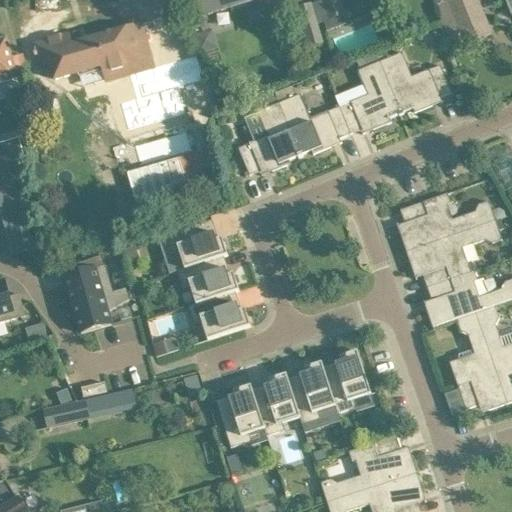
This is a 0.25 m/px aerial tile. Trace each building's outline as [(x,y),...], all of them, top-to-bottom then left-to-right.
[(198,0),(200,5),(204,17),(257,1),(260,10),(295,0),(294,0),(198,0)] [(339,0),(322,0),(331,21),(346,15),(339,0)] [(433,0),(443,24),(454,20),(449,2),(447,0),(433,0)] [(454,20),(443,24),(450,42),(461,38),(463,45),(492,34),(478,0),(454,0),(449,2),(454,20)] [(298,9),(310,47),(322,43),(311,5),(298,9)] [(64,37),(63,36),(48,40),(48,41),(35,45),(36,49),(34,50),(35,56),(37,55),(41,68),(51,65),(56,80),(104,66),(108,81),(107,81),(108,83),(123,79),(125,87),(140,83),(151,121),(148,122),(147,120),(138,122),(139,124),(136,125),(140,138),(135,139),(150,190),(166,185),(166,186),(178,182),(180,188),(183,187),(185,193),(208,186),(206,180),(209,180),(204,163),(202,164),(200,159),(207,157),(205,146),(204,147),(200,124),(202,123),(212,120),(212,121),(218,119),(211,83),(210,83),(210,86),(184,93),(178,71),(153,78),(151,72),(152,72),(151,69),(154,69),(142,26),(72,46),(68,36),(64,37)] [(23,55),(12,59),(7,40),(0,41),(0,83),(18,78),(29,75),(23,55)] [(377,53),(358,61),(361,70),(381,63),(377,53)] [(403,53),(381,63),(402,116),(405,115),(405,113),(413,110),(415,114),(434,106),(432,102),(453,94),(442,66),(430,71),(430,70),(413,77),(403,53)] [(163,104),(167,115),(181,111),(180,107),(212,98),(203,67),(199,68),(195,55),(167,63),(178,99),(163,104)] [(351,103),(340,108),(352,135),(372,127),(374,131),(393,123),(391,119),(400,115),(400,116),(402,116),(381,63),(361,70),(359,71),(369,95),(351,103)] [(276,94),(280,104),(302,158),(304,157),(303,155),(312,151),(314,155),(333,148),(331,144),(352,135),(340,108),(329,112),(312,119),(302,95),(297,97),(293,87),(276,94)] [(302,158),(280,104),(278,104),(275,95),(262,100),(266,110),(258,113),(267,137),(250,144),(239,149),(250,177),(271,168),(273,172),(291,165),(290,160),(299,157),(299,159),(302,158)] [(400,233),(407,253),(501,220),(506,218),(504,212),(499,209),(493,211),(490,202),(480,205),(476,213),(449,222),(445,211),(448,206),(452,204),(449,194),(401,211),(408,231),(400,233)] [(421,269),(428,289),(475,272),(472,263),(479,260),(474,245),(486,241),(493,244),(503,241),(501,234),(505,232),(501,220),(407,253),(414,272),(421,269)] [(178,271),(178,272),(229,256),(223,238),(215,241),(214,236),(216,235),(215,234),(214,234),(210,223),(214,222),(213,221),(166,236),(171,250),(178,247),(185,269),(178,271)] [(136,247),(124,251),(128,263),(140,260),(136,247)] [(73,306),(127,290),(127,289),(113,293),(103,256),(77,266),(79,274),(65,278),(73,306)] [(197,305),(189,307),(240,291),(234,274),(227,276),(225,271),(227,271),(227,269),(225,270),(221,258),(229,256),(178,272),(182,285),(190,283),(197,305)] [(477,315),(496,308),(511,302),(511,280),(506,282),(503,290),(489,294),(484,279),(479,281),(475,272),(428,289),(435,308),(427,310),(434,331),(436,331),(435,330),(457,322),(477,315)] [(0,282),(0,324),(26,317),(19,295),(10,298),(5,282),(0,282)] [(127,290),(73,306),(81,334),(112,325),(108,313),(129,301),(136,302),(133,293),(128,294),(127,290)] [(240,291),(189,307),(194,321),(201,318),(202,322),(209,341),(252,327),(246,309),(238,312),(237,307),(239,306),(238,305),(237,305),(233,294),(240,292),(240,291)] [(496,308),(477,315),(508,405),(511,403),(511,350),(506,353),(497,326),(500,319),(496,308)] [(149,320),(153,336),(187,326),(182,310),(149,320)] [(477,315),(457,322),(461,332),(468,336),(473,350),(459,355),(460,360),(450,363),(466,411),(486,404),(489,412),(508,405),(477,315)] [(43,324),(26,330),(30,343),(47,337),(43,324)] [(170,353),(166,340),(153,344),(154,347),(157,357),(170,353)] [(372,395),(358,352),(340,358),(343,365),(338,367),(337,365),(336,365),(337,367),(325,371),(323,363),(322,364),(336,407),(338,414),(352,410),(356,409),(353,401),(372,395)] [(287,375),(303,426),(316,421),(314,414),(336,407),(322,364),(305,369),(307,377),(302,378),(302,376),(301,377),(301,378),(290,382),(287,375)] [(252,386),(251,386),(268,437),(274,435),(281,433),(278,425),(300,418),(303,426),(287,375),(270,380),(272,388),(267,390),(266,388),(265,388),(266,390),(254,394),(252,386)] [(84,398),(107,393),(105,383),(82,389),(84,398)] [(268,437),(251,386),(234,392),(236,400),(232,401),(231,399),(230,400),(230,401),(219,405),(218,401),(217,402),(232,449),(245,444),(243,437),(265,430),(267,437),(268,437)] [(67,389),(57,393),(62,405),(72,401),(67,389)] [(77,403),(44,411),(48,430),(91,420),(86,401),(78,403),(77,403)] [(197,401),(190,403),(194,414),(200,412),(197,401)] [(268,437),(267,437),(268,441),(273,454),(277,452),(274,435),(268,437)] [(321,484),(328,503),(418,475),(412,455),(404,458),(398,438),(350,453),(353,463),(357,462),(362,464),(365,476),(338,484),(331,481),(321,484)] [(326,459),(323,451),(313,454),(315,463),(326,459)] [(238,456),(227,459),(233,477),(243,473),(238,456)] [(421,511),(417,497),(424,494),(418,475),(328,503),(330,511),(350,511),(375,504),(377,511),(421,511)] [(0,511),(28,511),(20,498),(17,499),(7,481),(0,483),(0,511)] [(103,511),(101,503),(87,507),(88,511),(103,511)]
